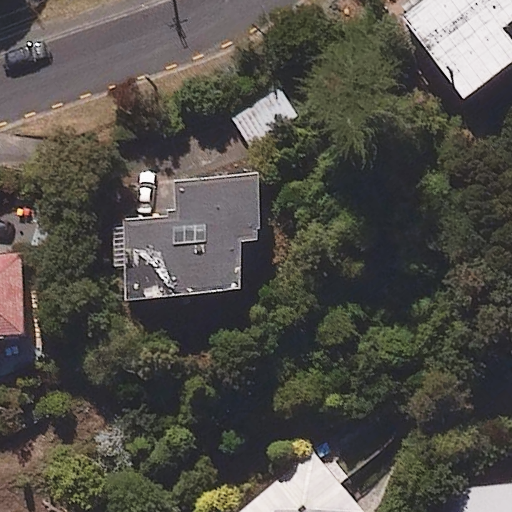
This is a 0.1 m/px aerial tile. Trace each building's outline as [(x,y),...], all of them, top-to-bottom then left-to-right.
[(511,0),(435,0),(410,20),(477,105),(511,77),(511,0)] [(302,119),(283,89),(235,119),(254,149),(302,119)] [(269,243),(264,179),(182,184),(185,221),(124,226),(129,303),(252,295),(249,244),(269,243)] [(0,256),(0,343),(30,342),(27,256),(0,256)] [(367,511),(351,492),(360,485),(339,461),(331,468),(316,451),(244,511),(224,487),(194,511),(367,511)] [(511,511),(511,486),(449,490),(450,511),(511,511)]
